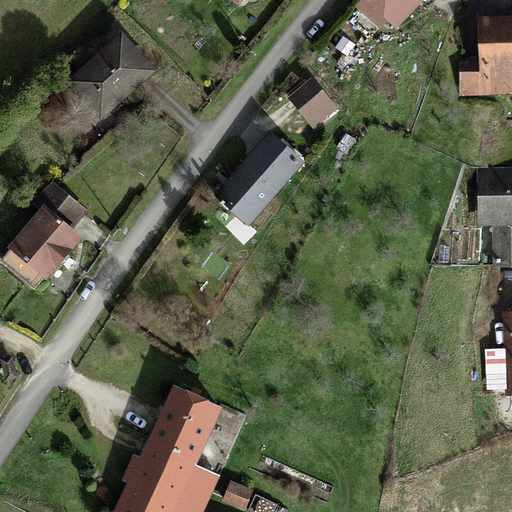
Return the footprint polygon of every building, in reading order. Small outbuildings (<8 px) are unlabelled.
[(367,0),(395,26),(419,0),(367,0)] [(460,63),(461,93),(511,91),(511,28),(504,29),(504,20),(478,20),(479,63),(460,63)] [(100,58),(72,84),(86,100),(100,115),(151,70),(121,36),(98,56),(100,58)] [(350,58),(357,45),(341,36),(334,49),(350,58)] [(331,101),(311,78),(288,98),(308,120),(331,101)] [(64,82),(82,104),(86,100),(72,84),(68,79),(64,82)] [(56,89),(75,110),(82,104),(64,82),(56,89)] [(331,101),(308,120),(314,128),(337,108),(331,101)] [(216,196),(247,223),(301,161),(269,134),(216,196)] [(511,265),(511,170),(483,171),(484,221),(495,221),(495,266),(511,265)] [(13,248),(3,259),(34,285),(44,274),(45,275),(79,236),(68,228),(84,209),(51,182),(30,200),(42,209),(11,246),(13,248)] [(511,313),(506,314),(507,351),(489,352),(490,384),(508,384),(508,394),(511,393),(511,313)] [(173,386),(115,511),(182,511),(185,508),(193,511),(196,511),(214,474),(191,463),(217,406),(173,386)] [(230,482),(223,498),(245,507),(251,491),(230,482)]
